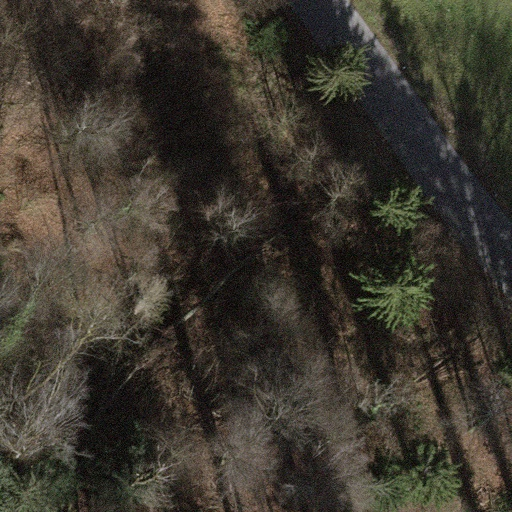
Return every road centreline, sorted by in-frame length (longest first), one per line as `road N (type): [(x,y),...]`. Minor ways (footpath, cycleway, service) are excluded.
road 1 (track): [(196,0),(364,367)]
road 2 (tertiary): [(511,257),(415,138),(322,0)]
